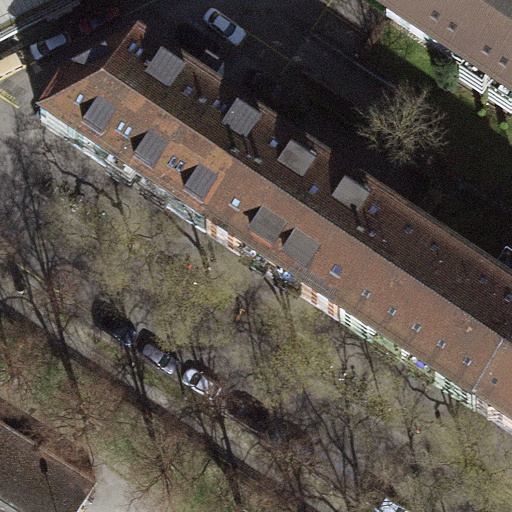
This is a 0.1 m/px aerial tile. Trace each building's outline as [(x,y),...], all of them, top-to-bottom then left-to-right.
[(37,0),(0,0),(0,42),(48,19),(37,0)] [(59,0),(65,10),(85,0),(59,0)] [(511,0),(394,0),(384,17),(511,104),(511,0)] [(43,124),(476,407),(511,352),(511,295),(215,98),(225,82),(207,71),(196,86),(138,47),(68,85),(43,124)] [(511,352),(476,407),(511,430),(511,352)] [(0,427),(0,508),(6,511),(69,511),(89,482),(0,427)]
